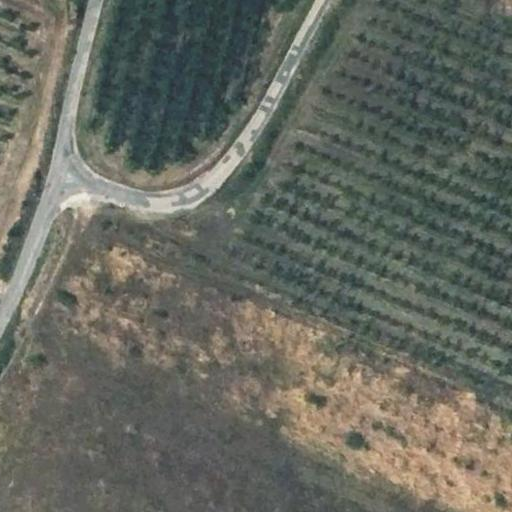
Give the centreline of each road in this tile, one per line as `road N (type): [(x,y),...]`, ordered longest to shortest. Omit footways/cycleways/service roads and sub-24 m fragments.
road 1 (residential): [(328,0),(251,136),(207,191),(172,209),(63,175)]
road 2 (residential): [(63,175),(65,133),(97,0)]
road 3 (unclassified): [(63,175),(0,324)]
